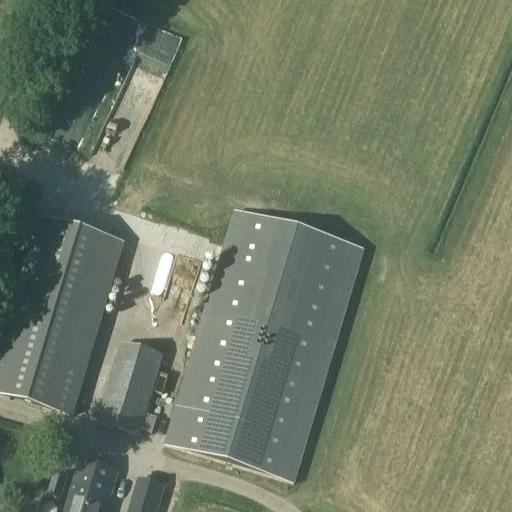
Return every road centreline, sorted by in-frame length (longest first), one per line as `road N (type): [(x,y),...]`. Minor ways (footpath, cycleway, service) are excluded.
road 1 (track): [(283,511),(258,493),(0,412)]
road 2 (track): [(0,139),(24,106),(72,0)]
